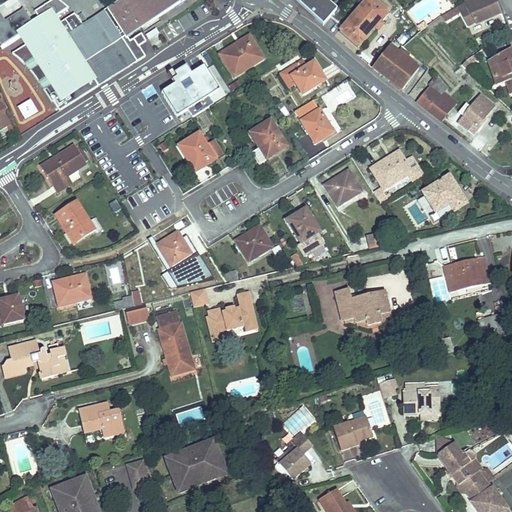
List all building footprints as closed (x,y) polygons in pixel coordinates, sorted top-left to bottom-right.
[(138,30),(184,0),(119,0),(107,8),(108,9),(82,25),(74,14),(60,23),(56,17),(69,8),(58,0),(52,0),(34,12),(38,18),(31,23),(23,10),(4,22),(0,15),(0,6),(9,0),(0,0),(0,44),(1,45),(18,35),(20,39),(25,46),(12,54),(23,64),(32,58),(38,66),(30,71),(38,82),(45,77),(50,86),(43,90),(51,103),(53,102),(59,111),(98,87),(97,84),(114,73),(106,61),(118,53),(126,66),(135,60),(136,63),(145,57),(138,46),(145,42),(141,35),(125,45),(122,40),(138,30)] [(297,0),(316,17),(330,1),(329,0),(297,0)] [(382,20),(389,13),(374,0),(367,0),(364,4),(382,20)] [(495,0),(471,0),(462,5),(441,17),(446,22),(461,12),(468,27),(475,23),(475,25),(500,13),(495,0)] [(338,8),(330,1),(316,17),(324,24),(338,8)] [(364,4),(345,25),(341,30),(360,47),(360,46),(377,27),(381,21),(382,20),(364,4)] [(148,40),(158,35),(156,29),(145,34),(148,40)] [(141,35),(138,30),(122,40),(125,45),(141,35)] [(20,39),(18,35),(1,45),(0,46),(2,50),(20,39)] [(241,45),(235,48),(234,46),(220,55),(234,78),(264,59),(249,36),(239,42),(241,45)] [(406,59),(397,53),(389,46),(373,68),(402,90),(418,69),(406,59)] [(497,86),(505,83),(509,81),(511,88),(511,53),(510,48),(489,61),(488,61),(497,86)] [(401,49),(397,53),(406,59),(409,56),(401,49)] [(98,87),(136,63),(135,60),(126,66),(118,53),(106,61),(114,73),(97,84),(98,87)] [(32,58),(23,64),(30,71),(38,66),(32,58)] [(291,77),(295,84),(302,96),(325,82),(313,63),(306,67),(302,61),(297,64),(301,71),(291,77)] [(281,74),(289,88),(295,84),(291,77),(301,71),(297,64),(281,74)] [(45,77),(38,82),(43,90),(50,86),(45,77)] [(455,105),(442,94),(446,89),(438,80),(434,84),(431,82),(429,85),(431,87),(430,88),(449,103),(445,108),(450,112),(455,105)] [(430,88),(417,102),(441,122),(450,112),(445,108),(449,103),(430,88)] [(483,121),(494,107),(480,96),(471,108),(464,117),(459,123),(474,135),(484,122),(483,121)] [(325,102),(327,100),(325,97),(316,102),(320,108),(327,104),(325,102)] [(30,100),(17,108),(25,121),(38,113),(30,100)] [(459,113),(464,117),(471,108),(466,105),(459,113)] [(289,114),(285,108),(280,111),(284,117),(289,114)] [(315,145),(333,134),(318,111),(300,122),(315,145)] [(0,116),(0,125),(2,129),(6,127),(10,125),(11,124),(5,114),(0,116)] [(275,156),(273,153),(286,145),(271,121),(250,134),(259,149),(252,153),(259,165),(275,156)] [(202,166),(214,158),(207,147),(199,134),(178,147),(195,173),(203,168),(202,166)] [(223,155),(214,142),(207,147),(214,158),(215,160),(223,155)] [(275,156),(287,148),(286,145),(273,153),(275,156)] [(88,151),(98,165),(104,161),(94,146),(88,151)] [(86,166),(84,163),(77,152),(74,147),(58,157),(59,160),(53,163),(52,161),(42,167),(58,193),(80,179),(76,173),(86,166)] [(81,150),(77,152),(84,163),(88,160),(81,150)] [(390,161),(401,154),(399,151),(388,158),(390,161)] [(412,173),(406,163),(401,154),(390,161),(388,158),(371,169),(384,190),(409,175),(412,173)] [(203,168),(215,160),(214,158),(202,166),(203,168)] [(412,173),(409,175),(413,183),(423,177),(412,159),(406,163),(412,173)] [(338,208),(361,193),(348,172),(340,177),(342,179),(326,189),(338,208)] [(435,183),(442,179),(438,173),(431,178),(435,183)] [(342,179),(340,177),(324,187),(326,189),(342,179)] [(456,191),(458,190),(449,177),(447,178),(456,191)] [(447,178),(423,193),(437,215),(450,206),(454,213),(467,205),(458,190),(456,191),(447,178)] [(388,201),(381,190),(375,194),(381,205),(388,201)] [(67,209),(77,203),(75,200),(65,206),(67,209)] [(121,209),(115,201),(110,204),(115,213),(121,209)] [(95,231),(90,223),(77,203),(67,209),(56,216),(67,233),(70,232),(77,243),(95,231)] [(437,215),(441,221),(454,213),(450,206),(437,215)] [(319,232),(306,210),(287,221),(301,244),(319,232)] [(103,230),(96,220),(90,223),(95,231),(97,233),(103,230)] [(251,232),(253,235),(237,245),(248,263),(272,248),(259,227),(251,232)] [(67,233),(74,244),(77,243),(70,232),(67,233)] [(251,232),(236,242),(237,245),(253,235),(251,232)] [(188,249),(178,233),(176,234),(186,250),(188,249)] [(186,250),(176,234),(157,246),(172,269),(193,256),(188,249),(186,250)] [(385,247),(384,244),(382,237),(382,234),(367,237),(370,250),(385,247)] [(279,246),(272,250),(276,258),(283,255),(279,246)] [(439,260),(448,259),(447,248),(437,249),(439,260)] [(484,258),(453,265),(445,267),(444,267),(450,293),(490,284),(484,258)] [(111,284),(120,283),(118,264),(109,265),(111,284)] [(224,275),(230,284),(238,282),(236,272),(224,275)] [(72,278),(52,283),(59,308),(91,299),(86,278),(73,281),(72,278)] [(347,280),(329,285),(332,293),(349,288),(347,280)] [(206,305),(203,290),(191,293),(194,308),(206,305)] [(139,291),(132,293),(132,296),(134,306),(142,305),(139,291)] [(389,314),(385,293),(373,296),(351,301),(350,297),(348,291),(336,294),(342,321),(355,318),(355,321),(356,324),(367,321),(367,325),(368,326),(380,324),(379,320),(378,316),(389,314)] [(350,297),(351,301),(373,296),(372,292),(350,297)] [(239,309),(235,310),(227,312),(223,313),(223,314),(220,315),(219,309),(208,312),(209,317),(206,318),(210,334),(219,332),(227,331),(227,332),(244,328),(244,326),(245,326),(247,332),(259,329),(250,293),(238,296),(241,310),(240,310),(239,309)] [(128,308),(134,306),(132,296),(126,298),(126,300),(128,308)] [(293,315),(311,313),(310,296),(291,297),(293,315)] [(0,326),(24,320),(18,297),(9,299),(10,302),(0,304),(0,326)] [(116,311),(122,309),(128,308),(126,300),(114,303),(116,311)] [(147,309),(128,314),(130,325),(149,320),(147,309)] [(159,330),(168,359),(169,366),(172,376),(195,370),(182,324),(180,324),(176,311),(157,317),(161,330),(159,330)] [(115,335),(122,334),(119,316),(112,317),(115,335)] [(495,321),(500,338),(511,334),(510,326),(508,327),(505,318),(495,321)] [(219,332),(210,334),(213,343),(222,341),(219,332)] [(449,338),(443,340),(446,355),(453,353),(449,338)] [(436,341),(440,357),(446,355),(443,340),(436,341)] [(45,368),(41,369),(43,375),(41,375),(42,380),(62,375),(58,359),(66,357),(64,349),(59,350),(58,346),(56,346),(55,343),(52,343),(53,347),(50,348),(52,356),(48,357),(47,352),(46,352),(45,351),(44,350),(43,350),(42,351),(41,352),(42,355),(41,356),(37,342),(8,349),(12,361),(7,362),(2,368),(5,378),(27,372),(26,368),(34,366),(33,363),(38,362),(40,363),(45,365),(45,368)] [(58,359),(62,375),(70,373),(66,357),(58,359)] [(392,396),(390,389),(393,388),(395,388),(393,380),(378,385),(382,399),(392,396)] [(424,414),(424,421),(440,420),(439,392),(424,393),(423,388),(423,385),(404,386),(404,394),(407,394),(407,404),(403,404),(404,416),(419,415),(424,414)] [(110,413),(108,404),(98,406),(100,416),(110,413)] [(102,429),(105,438),(118,434),(125,433),(119,411),(110,413),(100,416),(98,406),(79,410),(85,434),(102,429)] [(341,450),(357,446),(356,442),(359,441),(373,437),(367,417),(334,428),(341,450)] [(125,433),(118,434),(120,443),(127,441),(125,433)] [(302,456),(313,447),(303,436),(292,445),(294,448),(288,452),(284,456),(287,459),(279,466),(292,482),(310,467),(302,456)] [(436,456),(438,458),(438,456),(455,444),(436,436),(436,456)] [(188,451),(175,456),(176,460),(169,463),(178,487),(186,484),(188,489),(200,484),(199,480),(204,477),(206,481),(214,478),(212,473),(225,468),(216,445),(209,448),(207,443),(194,448),(195,451),(189,453),(188,451)] [(489,483),(495,479),(488,470),(482,469),(476,460),(476,456),(473,452),(469,451),(463,455),(455,444),(438,456),(438,458),(456,485),(456,489),(460,495),(466,496),(470,502),(469,503),(475,511),(508,511),(509,511),(493,487),(493,488),(489,483)] [(144,461),(128,465),(135,488),(150,484),(144,461)] [(225,468),(212,473),(214,478),(227,473),(225,468)] [(82,479),(57,488),(60,496),(56,497),(61,511),(64,510),(64,511),(98,511),(99,511),(96,504),(92,505),(90,500),(94,498),(89,485),(85,487),(82,479)] [(320,500),(327,511),(351,511),(348,505),(337,490),(320,500)] [(4,510),(5,511),(38,511),(38,508),(35,509),(28,497),(4,510)]
